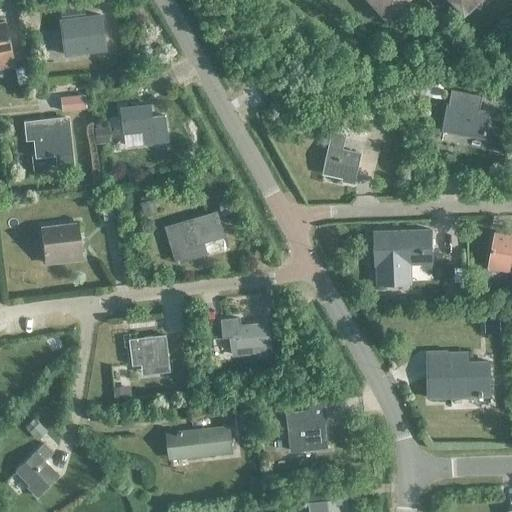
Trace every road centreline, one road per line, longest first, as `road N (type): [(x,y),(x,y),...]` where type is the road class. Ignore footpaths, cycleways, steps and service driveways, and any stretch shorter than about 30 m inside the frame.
road 1 (unclassified): [(282,213),(163,0)]
road 2 (residential): [(282,213),(511,206)]
road 3 (residential): [(314,273),(91,301)]
road 4 (unclassified): [(407,468),(379,386),(314,273)]
road 5 (residential): [(91,301),(74,421)]
